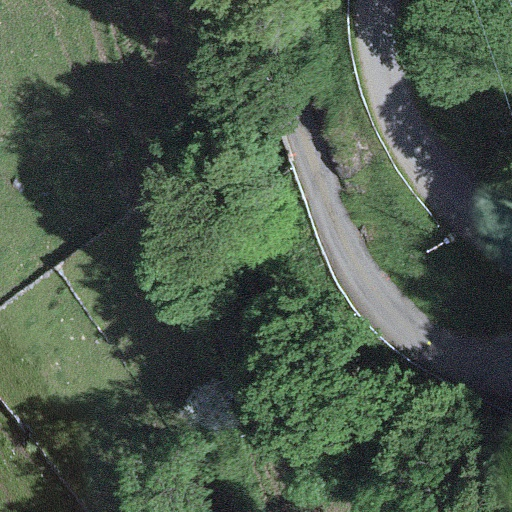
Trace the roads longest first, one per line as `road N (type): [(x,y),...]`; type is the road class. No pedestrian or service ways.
road 1 (tertiary): [(511,364),(427,342),(355,277),(333,237),(259,0)]
road 2 (tertiary): [(374,0),(388,100),(405,138),(431,168),(511,227)]
